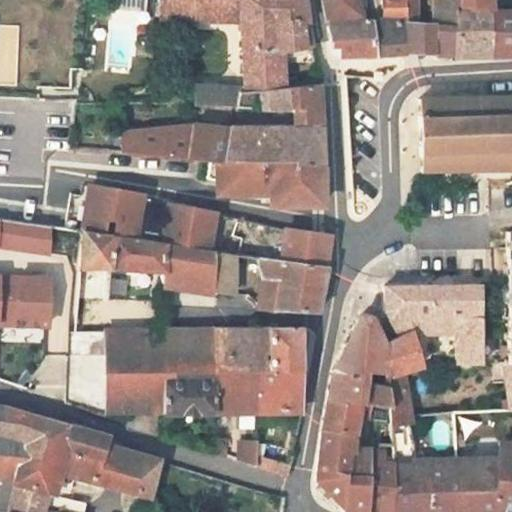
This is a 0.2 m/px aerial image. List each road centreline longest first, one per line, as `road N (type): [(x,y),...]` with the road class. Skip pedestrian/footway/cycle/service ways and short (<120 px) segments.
road 1 (residential): [(0,397),(147,442),(309,509)]
road 2 (residential): [(309,509),(340,318),(342,228)]
road 3 (residential): [(391,227),(389,108),(403,84),(433,74),(511,71)]
road 4 (residential): [(342,228),(339,71),(322,0)]
